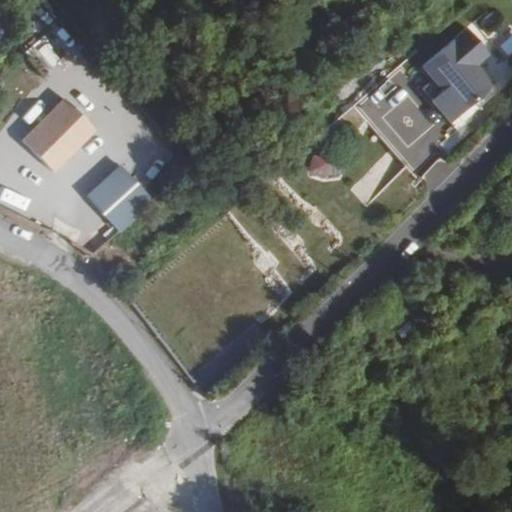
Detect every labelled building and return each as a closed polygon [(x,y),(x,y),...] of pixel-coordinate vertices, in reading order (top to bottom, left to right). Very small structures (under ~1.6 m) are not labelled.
[(489,55),(466,31),(422,70),(443,94),(432,104),(440,111),(481,73),(476,67),(489,55)] [(37,57),(55,68),(62,55),(45,45),(37,57)] [(73,86),(92,110),(117,91),(98,67),(73,86)] [(452,126),(494,87),(481,73),(440,111),(452,126)] [(132,108),(111,127),(130,148),(151,129),(132,108)] [(343,122),(360,130),(366,115),(350,108),(343,122)] [(65,114),(43,134),(71,164),(93,143),(65,114)] [(313,155),(309,172),(335,179),(339,162),(313,155)] [(161,205),(130,171),(96,201),(95,202),(115,224),(85,250),(100,258),(161,205)] [(3,188),(0,193),(0,201),(26,214),(32,202),(3,188)]
